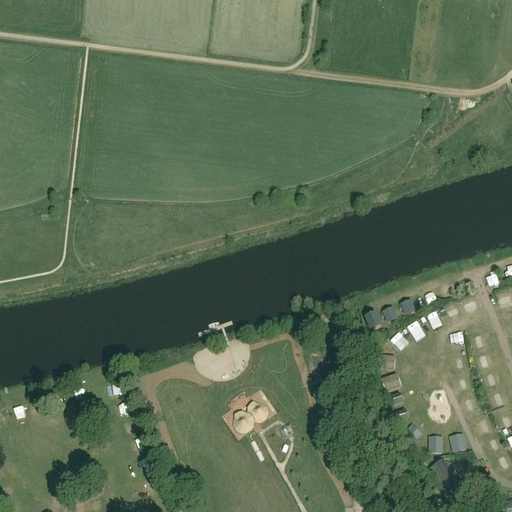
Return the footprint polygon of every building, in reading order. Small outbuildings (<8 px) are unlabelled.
[(489,280),(492,290),(502,287),(499,277),(489,280)] [(404,311),(406,317),(416,313),(411,303),(407,305),(409,308),(404,311)] [(389,312),(391,316),(385,318),(388,325),(397,321),(393,311),(389,312)] [(373,322),(367,324),(370,332),(381,327),(377,316),(371,318),(373,322)] [(441,316),(432,319),(436,335),(446,332),(441,316)] [(411,332),(420,347),(430,342),(421,326),(411,332)] [(403,337),(394,343),(398,348),(406,342),(403,337)] [(461,379),(472,377),(468,338),(457,339),(459,361),(461,379)] [(474,342),(477,355),(488,352),(484,340),(474,342)] [(383,360),(384,370),(394,368),(393,359),(383,360)] [(493,360),(480,364),(483,375),(497,371),(493,360)] [(328,383),(333,392),(340,389),(336,379),(328,383)] [(378,396),(374,380),(365,383),(369,399),(378,396)] [(389,396),(406,394),(404,380),(387,382),(389,396)] [(400,404),(398,397),(389,400),(391,407),(400,404)] [(511,407),(510,400),(495,405),(498,414),(511,409),(511,407)] [(467,404),(470,417),(484,413),(480,401),(467,404)] [(406,421),(404,414),(394,416),(397,424),(406,421)] [(374,428),(378,435),(387,431),(384,423),(374,428)] [(410,447),(419,438),(411,430),(402,439),(410,447)] [(341,449),(349,445),(344,436),(337,439),(341,449)] [(464,452),(462,440),(451,442),(453,454),(464,452)] [(441,455),(441,442),(430,442),(430,455),(441,455)] [(140,457),(146,453),(141,444),(135,448),(140,457)] [(511,460),(502,465),(509,478),(511,476),(511,460)] [(392,473),(401,468),(396,461),(388,467),(392,473)] [(444,463),(429,471),(433,478),(432,478),(441,493),(445,500),(460,492),(457,487),(458,485),(458,484),(459,483),(459,481),(459,479),(459,478),(458,476),(457,474),(456,472),(455,471),(454,470),(453,469),(450,468),(448,468),(446,468),(444,463)] [(371,473),(362,479),(366,486),(375,480),(371,473)] [(420,497),(427,488),(419,482),(412,491),(420,497)] [(116,490),(107,497),(111,502),(120,496),(116,490)] [(94,506),(96,511),(106,509),(103,502),(94,506)] [(502,511),(511,511),(511,503),(501,505),(502,511)]
